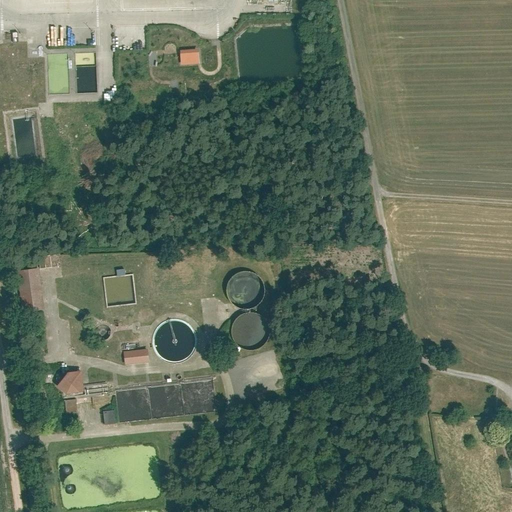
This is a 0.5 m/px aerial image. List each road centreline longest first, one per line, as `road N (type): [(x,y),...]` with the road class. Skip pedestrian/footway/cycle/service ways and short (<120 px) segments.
road 1 (residential): [(376,192),(341,0)]
road 2 (track): [(414,346),(439,511)]
